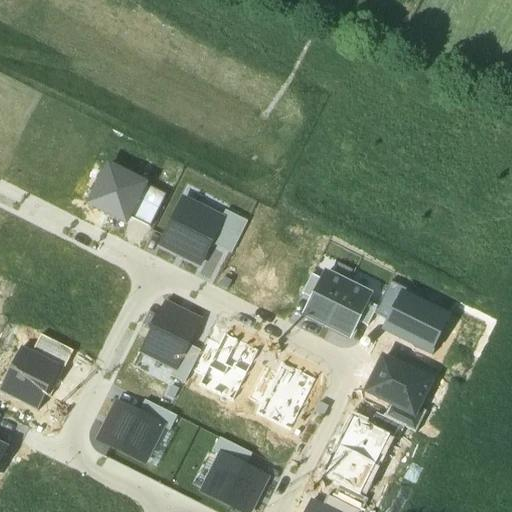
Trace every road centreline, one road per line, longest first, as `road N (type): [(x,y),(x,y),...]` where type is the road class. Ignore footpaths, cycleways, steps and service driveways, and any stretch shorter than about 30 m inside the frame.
road 1 (residential): [(274,511),(347,364),(150,267)]
road 2 (track): [(277,0),(511,97)]
road 3 (residential): [(150,267),(57,453)]
road 4 (residential): [(150,267),(0,192)]
road 5 (residential): [(57,453),(166,507)]
